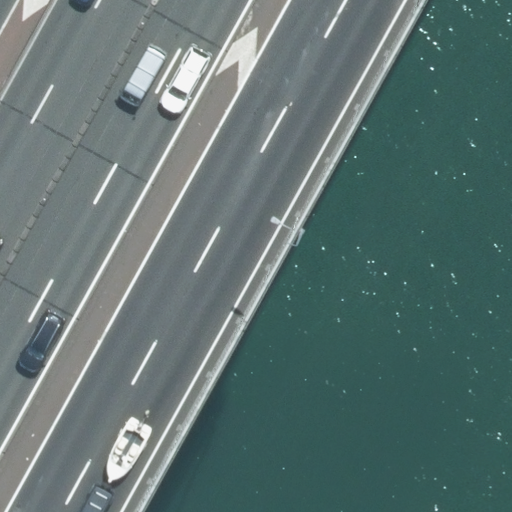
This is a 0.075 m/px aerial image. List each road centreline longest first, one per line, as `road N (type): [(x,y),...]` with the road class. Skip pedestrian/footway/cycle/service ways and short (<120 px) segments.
road 1 (motorway): [(340,0),(56,511)]
road 2 (motorway): [(0,275),(152,0)]
